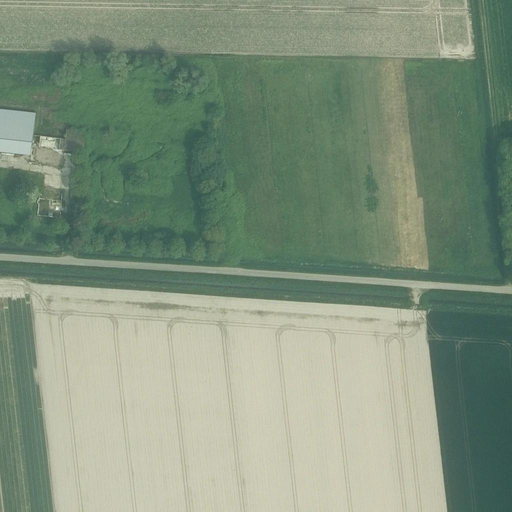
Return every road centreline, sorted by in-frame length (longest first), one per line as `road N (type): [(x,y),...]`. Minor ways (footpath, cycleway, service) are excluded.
road 1 (unclassified): [(511,290),(0,257)]
road 2 (track): [(511,290),(481,0)]
